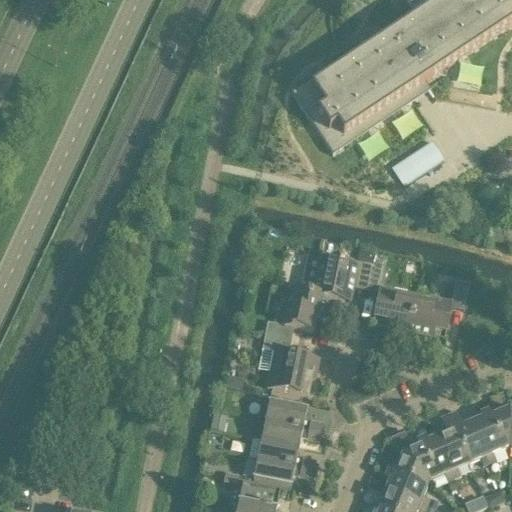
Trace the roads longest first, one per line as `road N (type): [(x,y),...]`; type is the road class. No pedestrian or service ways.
road 1 (secondary): [(0,305),(141,0)]
road 2 (residential): [(437,410),(428,385),(405,369),(346,352),(336,405)]
road 3 (residential): [(437,410),(375,442),(344,511)]
